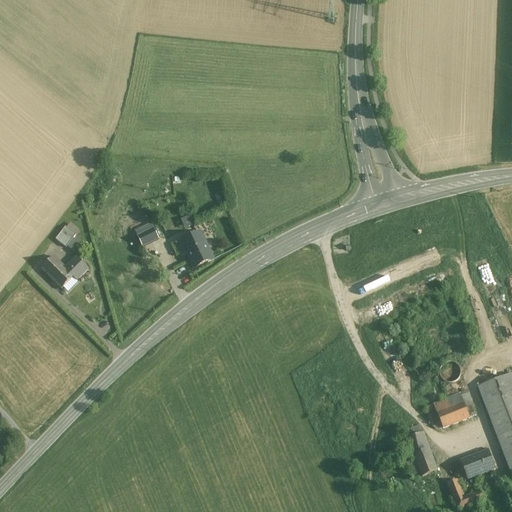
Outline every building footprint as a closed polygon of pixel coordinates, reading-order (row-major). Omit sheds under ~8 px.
[(201,188),(208,208),(220,203),(213,184),(201,188)] [(189,217),(181,220),(184,228),(192,225),(189,217)] [(141,248),(158,240),(151,224),(134,231),(141,248)] [(76,236),(65,228),(55,240),(66,248),(76,236)] [(201,234),(181,243),(194,270),(214,260),(201,234)] [(65,269),(54,257),(42,270),(62,290),(73,278),(76,281),(88,270),(76,258),(65,269)] [(483,280),(489,293),(497,289),(491,276),(483,280)] [(460,378),(461,373),(460,369),(457,366),(454,364),(450,363),(446,364),(442,366),(440,370),(439,374),(440,378),(443,381),(446,383),(450,384),(454,383),(458,381),(460,378)] [(511,476),(511,374),(478,388),(511,477),(511,476)] [(460,395),(433,405),(443,429),(470,419),(466,409),(460,395)] [(472,407),(466,409),(470,419),(476,416),(472,407)] [(419,426),(404,432),(408,440),(423,434),(419,426)] [(423,434),(408,440),(413,455),(428,450),(423,434)] [(408,440),(398,443),(412,482),(422,478),(413,455),(408,440)] [(437,472),(428,450),(413,455),(422,478),(437,472)] [(486,453),(462,462),(469,480),(493,471),(486,453)] [(464,498),(458,481),(447,485),(457,511),(483,502),(480,492),(464,498)]
